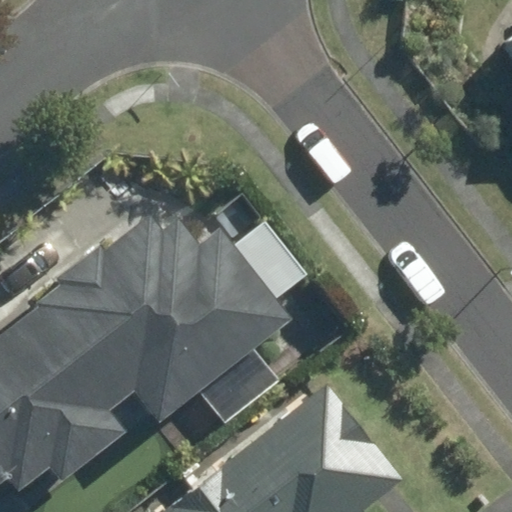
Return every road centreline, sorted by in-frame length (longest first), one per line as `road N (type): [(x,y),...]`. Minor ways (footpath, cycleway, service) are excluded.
road 1 (residential): [(511,353),(235,0)]
road 2 (residential): [(0,93),(119,0)]
